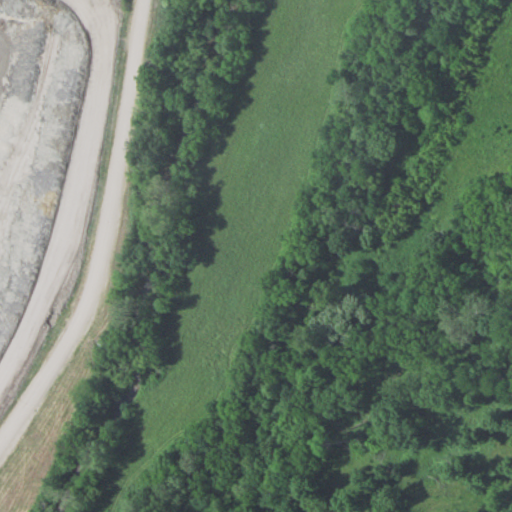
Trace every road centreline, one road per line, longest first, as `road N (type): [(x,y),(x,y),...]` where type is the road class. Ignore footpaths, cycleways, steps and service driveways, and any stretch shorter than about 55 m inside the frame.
road 1 (residential): [(147,0),(93,311),(0,447)]
road 2 (track): [(222,511),(274,385),(342,258)]
